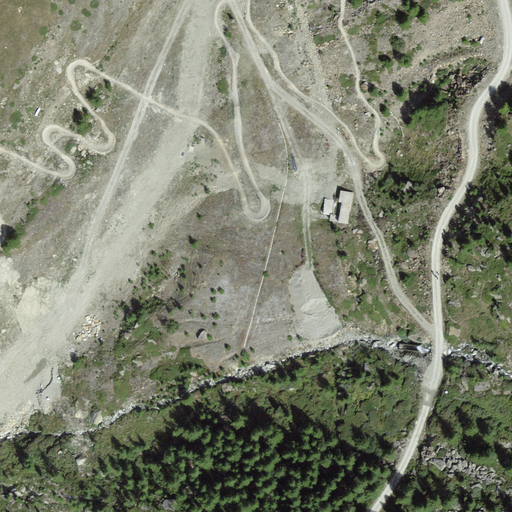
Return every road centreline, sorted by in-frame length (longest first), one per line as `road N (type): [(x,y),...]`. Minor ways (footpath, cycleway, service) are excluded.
road 1 (track): [(504,0),(508,62),(479,117),(480,171),(448,233),(441,266),(439,390),(385,511)]
road 2 (track): [(441,339),(406,303),(358,163),(272,84),(232,0)]
